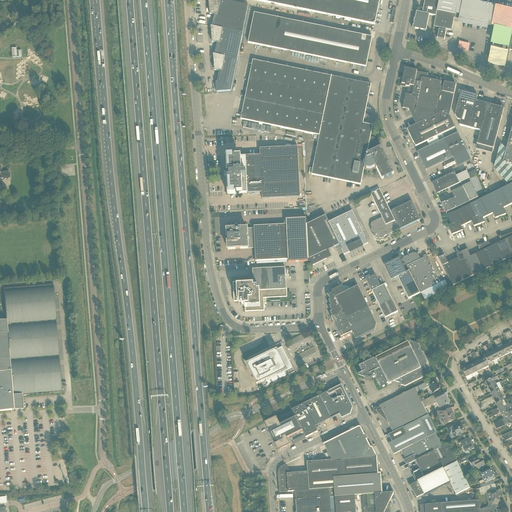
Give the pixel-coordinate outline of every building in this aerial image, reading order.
[(214,15),(212,27),(243,33),(248,6),(221,0),(208,0),(210,15),(214,16),(214,15)] [(254,0),(375,24),(378,8),(379,0),(254,0)] [(429,15),(436,16),(437,11),(438,0),(424,0),(422,13),(416,12),(413,25),(413,28),(426,31),(429,15)] [(438,0),(438,5),(437,11),(455,15),(454,18),(459,19),(458,23),(487,29),(488,25),(495,27),(491,57),(490,62),(505,65),(504,69),(505,69),(506,64),(511,32),(511,9),(497,7),(464,0),(438,0)] [(437,11),(436,16),(434,23),(437,28),(439,28),(437,38),(444,40),(446,30),(447,30),(452,27),(455,15),(437,11)] [(248,43),(361,66),(366,67),(372,37),(254,13),(248,43)] [(10,29),(19,24),(15,19),(14,20),(14,21),(13,22),(8,26),(10,29)] [(217,43),(214,55),(237,59),(243,33),(212,27),(210,26),(212,42),(212,43),(216,44),(216,43),(217,43)] [(457,49),(468,51),(461,49),(463,44),(459,43),(460,42),(459,42),(457,49)] [(461,49),(468,51),(469,44),(460,42),(459,43),(463,44),(461,49)] [(18,48),(12,48),(12,57),(23,56),(23,50),(18,50),(18,48)] [(214,55),(213,54),(214,71),(218,72),(219,71),(217,82),(215,82),(216,92),(231,91),(237,59),(214,55)] [(356,184),(360,185),(363,171),(363,170),(364,168),(369,169),(370,169),(376,166),(377,170),(382,179),(393,173),(392,170),(381,147),(379,148),(378,145),(374,138),(370,137),(373,126),(363,124),(371,84),(366,83),(304,71),(257,61),(253,60),(240,119),(245,120),(304,132),(319,135),(319,136),(312,170),(311,175),(356,184)] [(415,124),(415,125),(434,115),(446,110),(449,116),(456,85),(444,83),(445,79),(435,77),(434,81),(426,79),(427,74),(417,72),(417,71),(405,68),(401,84),(406,85),(405,87),(408,87),(407,94),(405,94),(402,109),(414,111),(420,122),(415,124)] [(459,126),(468,128),(476,101),(477,96),(472,95),(472,94),(469,93),(468,94),(463,92),(463,91),(460,90),(459,94),(460,94),(454,115),(457,120),(460,121),(459,126)] [(468,128),(480,131),(487,104),(480,102),(481,101),(477,100),(477,101),(476,101),(468,128)] [(487,104),(480,131),(476,144),(493,149),(504,109),(502,108),(503,107),(499,106),(499,107),(487,104)] [(415,125),(406,129),(414,144),(415,147),(418,146),(422,144),(441,134),(444,140),(457,133),(455,128),(449,116),(446,110),(434,115),(420,122),(415,125)] [(511,126),(502,164),(511,166),(511,126)] [(471,160),(466,151),(457,133),(444,140),(417,153),(426,171),(453,158),(457,167),(471,160)] [(229,174),(299,172),(297,147),(259,149),(260,155),(245,156),(226,157),(226,162),(226,170),(226,171),(227,174),(229,174)] [(3,173),(0,173),(0,166),(0,186),(2,186),(1,179),(3,179),(3,180),(8,179),(9,179),(10,178),(10,176),(10,174),(9,173),(9,172),(7,171),(3,172),(3,173)] [(441,192),(459,183),(470,178),(466,171),(456,176),(454,172),(436,181),(432,183),(437,194),(441,192)] [(299,172),(229,174),(229,177),(227,177),(227,180),(227,189),(228,194),(247,193),(262,193),(262,199),(300,197),(299,172)] [(454,198),(445,202),(444,203),(443,206),(446,213),(478,198),(471,183),(451,192),(454,198)] [(511,187),(510,185),(500,190),(508,206),(511,203),(511,187)] [(379,190),(375,192),(370,194),(382,217),(371,223),(370,225),(371,228),(371,229),(372,232),(373,232),(376,238),(379,239),(380,238),(382,238),(384,237),(384,236),(386,235),(387,234),(389,233),(391,233),(394,232),(395,229),(392,222),(394,221),(379,190)] [(500,190),(490,195),(501,217),(506,215),(503,208),(508,206),(500,190)] [(490,195),(479,200),(488,216),(492,214),(495,219),(501,217),(490,195)] [(479,200),(469,205),(479,225),(484,223),(483,219),(488,216),(479,200)] [(391,211),(400,230),(421,219),(419,217),(411,202),(391,211)] [(469,205),(459,210),(466,224),(471,222),(473,227),(479,225),(469,205)] [(466,224),(459,210),(452,214),(452,213),(447,215),(451,225),(449,225),(448,226),(450,230),(452,235),(463,231),(461,227),(466,224)] [(352,211),(329,223),(328,223),(339,245),(344,255),(349,253),(350,254),(363,248),(363,246),(368,244),(352,211)] [(306,225),(308,260),(309,259),(312,265),(326,259),(323,252),(339,245),(328,223),(329,223),(325,216),(306,225)] [(308,262),(308,260),(306,225),(306,218),(305,218),(306,219),(286,220),(286,225),(254,226),(253,226),(254,229),(247,230),(247,229),(227,230),(228,249),(248,248),(254,247),(255,262),(255,261),(288,260),(288,263),(308,262)] [(501,242),(496,244),(504,260),(511,256),(511,251),(504,236),(499,238),(501,242)] [(488,242),(483,244),(493,266),(504,260),(496,244),(491,247),(488,242)] [(480,252),(475,255),(483,271),(493,266),(483,244),(478,246),(480,252)] [(467,250),(461,252),(473,276),(483,271),(475,255),(470,257),(467,250)] [(458,258),(452,261),(462,281),(473,276),(461,252),(456,254),(458,258)] [(402,258),(408,271),(419,293),(420,294),(440,284),(427,256),(420,260),(418,255),(416,254),(416,255),(414,255),(414,254),(413,253),(402,258)] [(462,281),(452,261),(448,263),(444,256),(438,258),(452,286),(462,281)] [(419,293),(408,271),(406,273),(399,258),(392,261),(391,260),(389,261),(390,262),(384,265),(391,280),(397,277),(408,299),(419,293)] [(283,279),(286,279),(285,268),(252,269),(253,282),(249,282),(249,283),(234,283),(234,299),(233,299),(234,302),(239,302),(239,303),(240,303),(240,306),(243,306),(243,307),(245,307),(245,312),(247,312),(247,311),(263,310),(263,301),(264,301),(263,298),(286,296),(286,291),(287,291),(286,289),(284,289),(283,279)] [(366,279),(367,282),(385,318),(387,320),(395,316),(394,314),(397,312),(384,285),(381,287),(375,275),(370,277),(369,276),(365,278),(366,279)] [(61,392),(53,285),(4,289),(6,320),(3,320),(3,322),(0,321),(0,411),(12,410),(11,407),(15,407),(15,410),(18,410),(18,407),(22,406),(21,395),(61,392)] [(330,312),(332,317),(342,312),(346,320),(368,308),(357,286),(351,289),(350,288),(349,287),(348,286),(347,286),(346,286),(345,286),(343,286),(342,286),(331,291),(332,293),(327,295),(330,300),(328,301),(330,305),(329,306),(331,311),(330,312)] [(342,312),(332,317),(330,318),(340,337),(351,332),(355,339),(374,330),(376,324),(368,308),(346,320),(342,312)] [(500,338),(495,340),(498,347),(503,345),(500,338)] [(362,373),(358,375),(364,377),(369,378),(372,377),(373,378),(374,377),(380,388),(387,385),(386,384),(387,383),(388,384),(394,381),(395,381),(401,383),(400,385),(405,386),(432,373),(429,365),(423,352),(422,352),(420,348),(421,348),(419,344),(409,341),(410,343),(408,343),(407,342),(375,358),(375,359),(374,360),(374,358),(359,366),(362,373)] [(485,345),(485,346),(486,346),(487,350),(493,361),(495,365),(500,362),(499,359),(495,351),(492,352),(488,344),(485,346),(485,345)] [(506,345),(500,348),(504,356),(510,353),(506,345)] [(256,385),(262,383),(264,387),(294,372),(282,347),(272,352),(270,348),(244,361),(256,385)] [(500,348),(495,351),(499,359),(504,356),(500,348)] [(483,356),(484,359),(484,358),(487,364),(493,361),(487,350),(484,351),(486,355),(483,356)] [(476,363),(473,364),(477,372),(483,369),(479,361),(474,353),(471,354),(474,360),(475,360),(476,363)] [(484,359),(479,361),(483,369),(488,366),(487,364),(484,358),(484,359)] [(473,364),(467,367),(471,375),(477,372),(473,364)] [(471,375),(467,367),(462,370),(466,378),(471,375)] [(485,382),(488,388),(496,384),(493,378),(485,382)] [(428,381),(415,388),(417,393),(428,387),(432,394),(440,389),(439,388),(439,387),(436,382),(430,386),(428,382),(428,381)] [(488,388),(490,394),(498,390),(496,384),(488,388)] [(341,385),(303,404),(315,426),(339,415),(340,418),(342,418),(350,415),(352,408),(341,385)] [(393,433),(402,428),(428,415),(425,408),(421,402),(417,393),(415,388),(379,406),(377,408),(376,408),(375,408),(374,408),(373,409),(373,410),(372,410),(372,411),(372,412),(373,413),(374,414),(375,414),(376,414),(377,414),(378,414),(378,413),(379,413),(379,412),(382,412),(393,433)] [(485,400),(486,403),(504,394),(502,392),(500,393),(498,390),(490,394),(492,397),(487,399),(485,400)] [(421,402),(425,408),(431,405),(431,406),(436,403),(439,408),(449,403),(446,398),(447,398),(446,398),(445,395),(442,396),(441,392),(421,402)] [(494,402),(496,405),(504,401),(502,398),(505,397),(504,394),(486,403),(488,405),(494,402)] [(491,411),(493,413),(509,405),(508,403),(505,404),(504,401),(496,405),(497,408),(495,409),(493,410),(491,411)] [(280,425),(276,417),(265,423),(264,423),(278,452),(279,451),(278,451),(290,445),(286,438),(302,430),(305,438),(317,432),(315,426),(303,404),(292,410),(295,417),(280,425)] [(500,413),(501,416),(509,412),(510,412),(510,411),(509,412),(508,409),(511,408),(509,405),(493,413),(494,416),(496,415),(498,414),(500,413)] [(442,409),(438,411),(437,412),(440,418),(442,417),(445,424),(454,420),(451,414),(453,413),(450,408),(443,412),(442,409)] [(493,424),(495,427),(511,418),(511,414),(511,415),(510,412),(509,412),(501,416),(503,419),(493,424)] [(393,433),(388,435),(392,442),(406,435),(410,433),(411,437),(415,435),(418,442),(436,433),(437,433),(431,420),(428,415),(402,428),(396,431),(393,433)] [(511,418),(495,427),(496,429),(507,424),(508,427),(511,425),(511,418)] [(454,425),(449,427),(447,428),(450,434),(452,433),(453,434),(454,433),(456,437),(464,433),(462,430),(463,429),(461,424),(455,427),(454,425)] [(503,439),(511,434),(511,426),(511,427),(511,429),(511,430),(502,436),(503,438),(502,439),(503,439)] [(331,460),(331,461),(376,457),(372,449),(371,448),(370,448),(365,440),(366,439),(366,438),(365,437),(364,437),(363,435),(365,435),(364,434),(363,435),(360,429),(360,428),(359,428),(358,428),(324,445),(331,460)] [(415,460),(442,447),(436,433),(418,442),(415,435),(411,437),(410,433),(406,435),(388,444),(393,454),(401,451),(406,460),(405,460),(407,464),(400,468),(404,466),(405,469),(407,468),(409,464),(415,460)] [(474,449),(469,439),(465,440),(463,437),(456,440),(458,444),(460,443),(465,453),(474,449)] [(416,481),(416,482),(457,462),(448,444),(442,447),(415,460),(420,470),(419,471),(419,470),(413,473),(414,474),(413,475),(412,476),(415,482),(416,481)] [(381,494),(380,474),(377,475),(376,457),(331,461),(334,489),(334,497),(335,497),(354,496),(362,495),(381,494)] [(475,457),(468,461),(472,469),(476,467),(477,470),(481,467),(482,468),(485,466),(481,458),(478,460),(477,458),(476,459),(475,457)] [(307,472),(309,490),(329,489),(334,489),(331,461),(307,462),(307,472)] [(409,486),(412,491),(413,491),(416,498),(423,494),(424,496),(450,483),(456,495),(470,488),(458,466),(457,462),(416,482),(409,486)] [(279,493),(295,491),(309,490),(307,472),(302,472),(290,473),(287,468),(287,467),(286,464),(282,466),(281,467),(280,467),(280,468),(279,468),(279,469),(279,470),(278,470),(278,471),(278,472),(278,473),(278,474),(277,474),(279,493)] [(480,485),(481,488),(494,484),(493,480),(495,479),(493,475),(492,473),(490,469),(480,474),(485,482),(480,485)] [(494,484),(481,488),(478,489),(480,495),(487,493),(488,497),(490,496),(492,501),(489,501),(490,506),(497,504),(497,502),(500,502),(498,497),(500,497),(499,491),(497,491),(496,489),(495,484),(494,484)] [(309,490),(295,491),(296,511),(330,511),(329,489),(309,490)] [(393,493),(381,494),(362,495),(363,511),(390,511),(390,501),(393,493)] [(355,511),(354,496),(335,497),(335,511),(355,511)] [(479,511),(480,511),(479,501),(425,505),(425,506),(420,506),(420,511),(479,511)]
